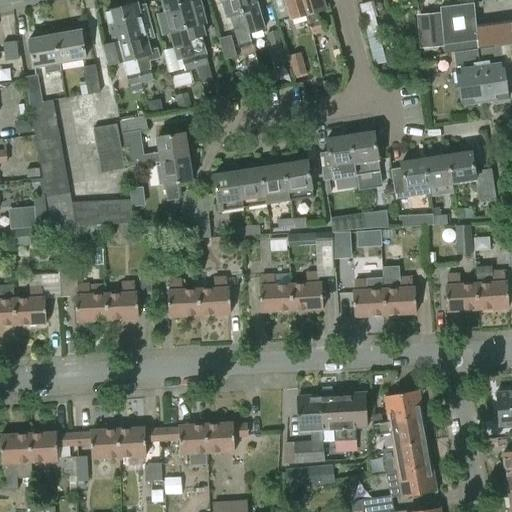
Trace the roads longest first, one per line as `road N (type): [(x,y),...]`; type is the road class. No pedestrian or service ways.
road 1 (residential): [(453,354),(0,381)]
road 2 (residential): [(474,511),(453,354)]
road 3 (residential): [(366,102),(222,127)]
road 4 (residential): [(482,125),(395,137),(383,103),(366,102)]
